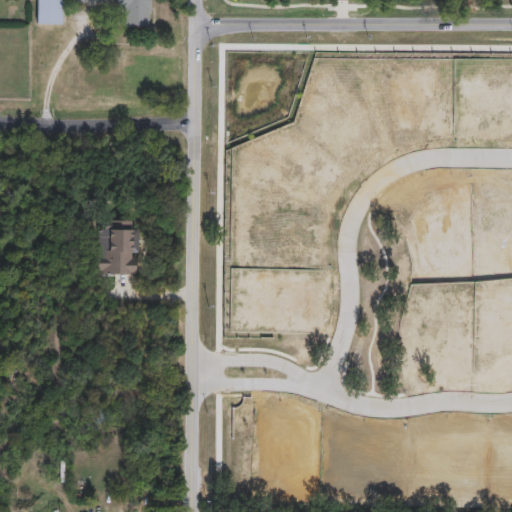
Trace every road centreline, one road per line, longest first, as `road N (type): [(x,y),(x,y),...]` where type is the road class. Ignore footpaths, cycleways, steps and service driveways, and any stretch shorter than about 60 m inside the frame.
road 1 (tertiary): [(190,511),(199,0)]
road 2 (residential): [(511,159),(406,164),(368,194),(348,237),(349,306),(321,391)]
road 3 (residential): [(199,19),(511,25)]
road 4 (residential): [(196,124),(0,124)]
road 5 (residential): [(321,391),(391,409),(511,401)]
road 6 (residential): [(321,391),(267,361),(192,359)]
road 7 (residential): [(192,388),(321,391)]
